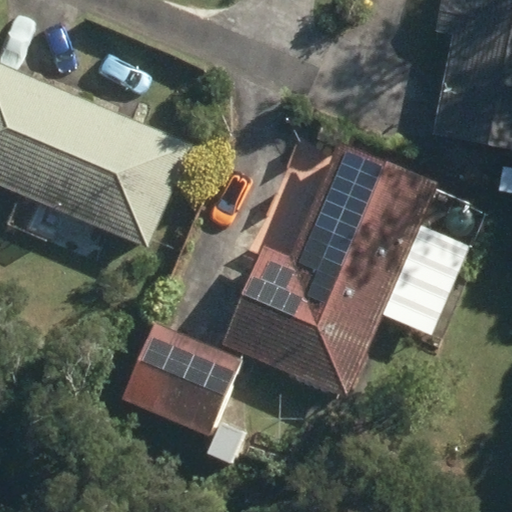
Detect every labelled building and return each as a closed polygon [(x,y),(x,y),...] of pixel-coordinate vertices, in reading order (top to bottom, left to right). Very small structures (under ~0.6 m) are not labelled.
[(440,142),(511,155),(511,0),(467,0),(466,3),(448,0),(446,0),(440,35),(460,40),(440,142)] [(0,188),(148,251),(192,149),(0,69),(0,188)] [(287,401),(315,413),(323,390),(347,401),(436,190),(340,150),(291,265),(278,260),(265,254),(224,348),(297,379),(287,401)] [(500,194),(511,197),(511,173),(505,172),(500,194)] [(235,365),(144,327),(110,410),(200,448),(235,365)]
